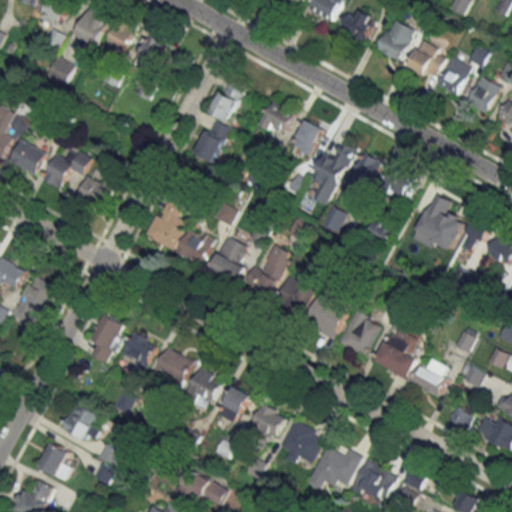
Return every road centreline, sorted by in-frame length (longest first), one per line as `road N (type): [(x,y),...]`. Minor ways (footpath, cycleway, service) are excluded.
road 1 (residential): [(511,487),(0,205)]
road 2 (residential): [(0,449),(229,30)]
road 3 (residential): [(511,185),(174,0)]
